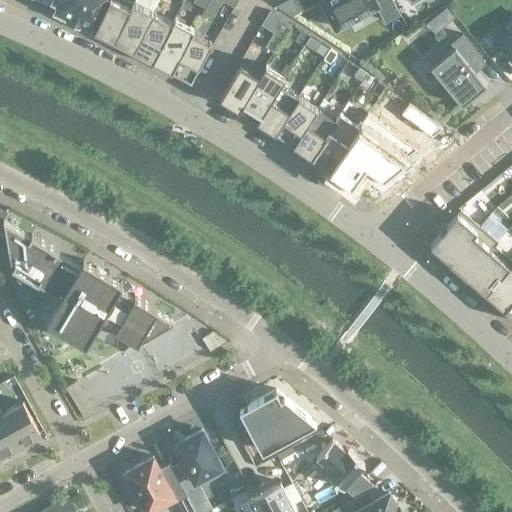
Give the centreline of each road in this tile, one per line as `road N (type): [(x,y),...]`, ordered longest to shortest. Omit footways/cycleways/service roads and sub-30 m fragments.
road 1 (residential): [(0,174),(175,269),(282,344)]
road 2 (residential): [(282,344),(468,511)]
road 3 (residential): [(76,464),(282,344)]
road 4 (residential): [(186,116),(371,236)]
road 5 (residential): [(0,22),(186,116)]
road 6 (residential): [(371,236),(511,113)]
road 7 (residential): [(371,236),(510,359)]
road 8 (residential): [(76,464),(0,323)]
road 9 (residential): [(186,116),(258,0)]
